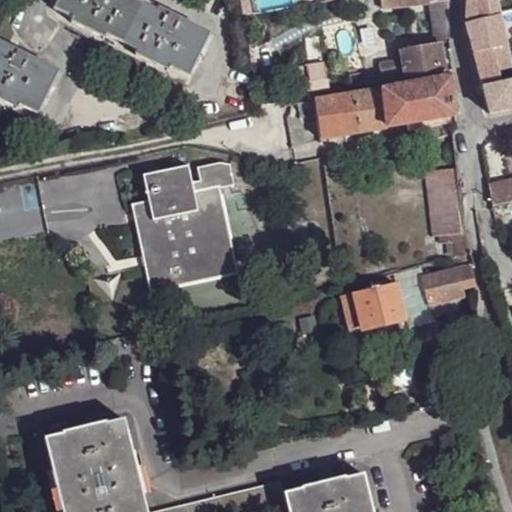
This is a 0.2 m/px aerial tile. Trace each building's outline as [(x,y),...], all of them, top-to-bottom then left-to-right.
[(132,0),(59,0),(55,10),(74,19),(73,22),(106,40),(108,37),(138,52),(137,55),(169,72),(171,69),(190,78),(210,36),(159,10),(157,12),(132,0)] [(159,10),(138,0),(132,0),(157,12),(159,10)] [(450,41),(450,0),(446,0),(433,2),(430,2),(437,43),(450,41)] [(511,0),(466,0),(465,25),(468,37),(473,55),(482,87),(496,84),(511,80),(511,0)] [(450,41),(437,43),(434,44),(400,50),(402,58),(406,77),(449,70),(453,69),(450,41)] [(0,42),(0,98),(18,107),(20,105),(40,115),(61,73),(0,42)] [(385,81),(406,77),(402,58),(382,62),(385,81)] [(454,118),(450,80),(313,103),(314,117),(316,124),(318,140),(454,118)] [(490,115),(511,110),(511,80),(496,84),(482,87),(490,115)] [(313,103),(295,107),(298,120),(314,117),(313,103)] [(284,107),(287,122),(298,120),(295,107),(284,107)] [(318,140),(316,124),(307,126),(310,143),(318,141),(318,140)] [(494,135),(492,137),(500,144),(511,139),(511,128),(509,130),(494,135)] [(211,168),(186,172),(190,191),(216,186),(211,168)] [(190,191),(186,172),(186,169),(142,178),(146,202),(129,206),(148,290),(235,272),(217,186),(216,186),(190,191)] [(457,174),(457,172),(427,176),(428,190),(458,187),(457,174)] [(459,195),(458,187),(428,190),(434,239),(437,238),(465,236),(465,235),(463,218),(459,195)] [(468,255),(465,236),(437,238),(439,247),(449,245),(452,259),(468,255)] [(70,303),(59,257),(0,270),(0,323),(4,341),(29,336),(23,314),(70,303)] [(472,278),(469,266),(421,278),(427,304),(462,297),(462,289),(473,287),(472,278)] [(421,278),(395,284),(403,321),(405,327),(431,321),(427,304),(421,278)] [(395,284),(352,293),(361,330),(403,321),(395,284)] [(361,330),(352,293),(340,296),(349,333),(361,330)] [(63,511),(144,511),(123,422),(46,439),(63,511)] [(283,498),(286,511),(371,511),(364,480),(283,498)] [(286,511),(283,498),(281,486),(166,511),(286,511)]
